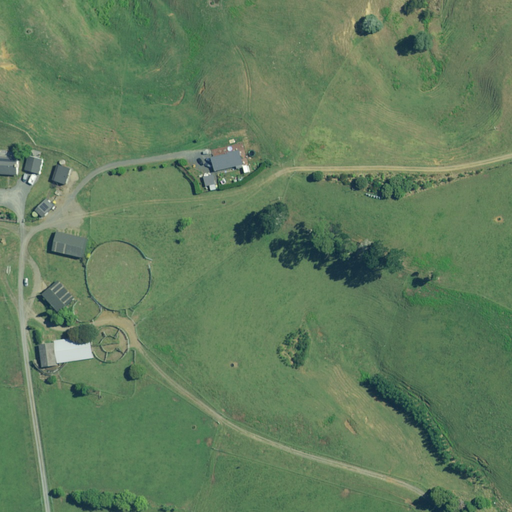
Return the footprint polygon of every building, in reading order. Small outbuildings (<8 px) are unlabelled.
[(244,164),(240,151),(230,153),(212,157),(216,171),(244,164)] [(19,158),(0,156),(0,174),(17,175),(19,158)] [(44,161),(30,157),(26,170),(41,174),(44,161)] [(73,169),(60,165),(55,180),(68,184),(73,169)] [(55,205),(48,199),(37,211),(44,217),(55,205)] [(87,238),(58,231),(54,251),(83,257),(87,238)] [(74,296),(59,280),(51,287),(43,294),(60,313),(76,298),(74,296)] [(94,358),(91,336),(55,341),(55,342),(40,344),(43,367),(58,365),(58,363),(94,358)]
